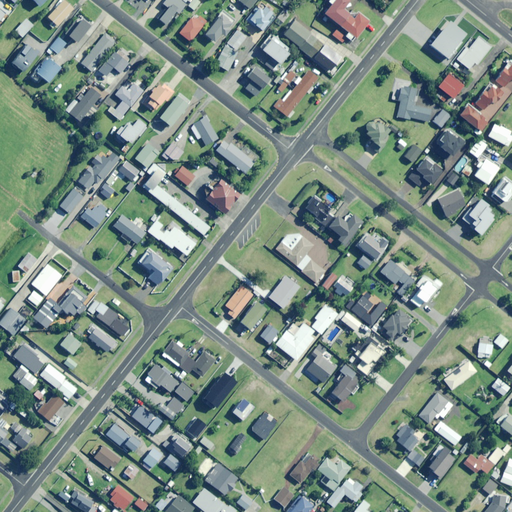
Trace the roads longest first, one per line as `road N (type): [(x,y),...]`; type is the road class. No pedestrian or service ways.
road 1 (residential): [(101,0),(296,149)]
road 2 (residential): [(476,286),(296,149)]
road 3 (residential): [(313,128),(489,270)]
road 4 (residential): [(176,302),(353,442)]
road 5 (tertiary): [(28,488),(161,321)]
road 6 (residential): [(353,442),(476,286)]
road 7 (tertiary): [(176,302),(296,149)]
road 8 (tertiary): [(313,128),(418,0)]
road 9 (residential): [(54,238),(161,321)]
